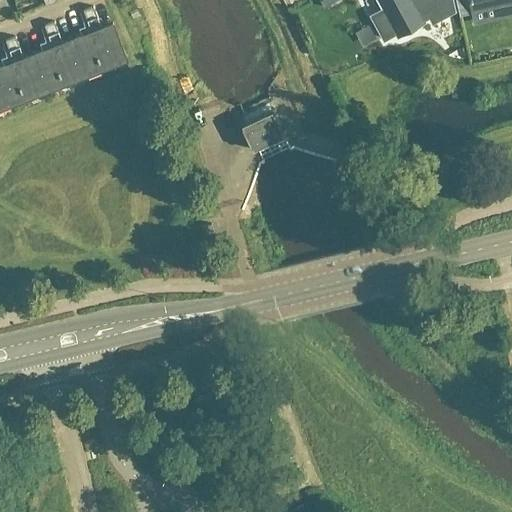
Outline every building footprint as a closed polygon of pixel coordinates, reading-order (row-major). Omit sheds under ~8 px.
[(303,0),(295,4),(313,44),(324,39),(330,52),(348,45),(332,9),(348,2),(347,0),(303,0)] [(432,24),(453,12),(450,0),(377,0),(380,5),(382,5),(384,9),(370,17),(382,40),(397,32),(399,35),(428,18),(432,24)] [(511,0),(468,0),(471,12),(496,7),(497,10),(511,6),(511,0)] [(73,38),(87,75),(125,61),(111,23),(100,27),(92,7),(78,13),(86,33),(73,38)] [(34,53),(48,90),(87,75),(73,38),(61,42),(53,22),(39,27),(47,48),(34,53)] [(0,65),(0,80),(9,105),(48,90),(34,53),(21,57),(14,37),(0,42),(8,63),(0,65)] [(0,108),(9,105),(0,80),(0,108)] [(243,130),(242,130),(241,130),(242,131),(249,147),(251,151),(252,150),(252,149),(281,135),(282,136),(283,136),(279,128),(274,117),(273,115),(272,116),(272,117),(243,130)] [(204,241),(214,239),(210,225),(201,227),(204,241)]
